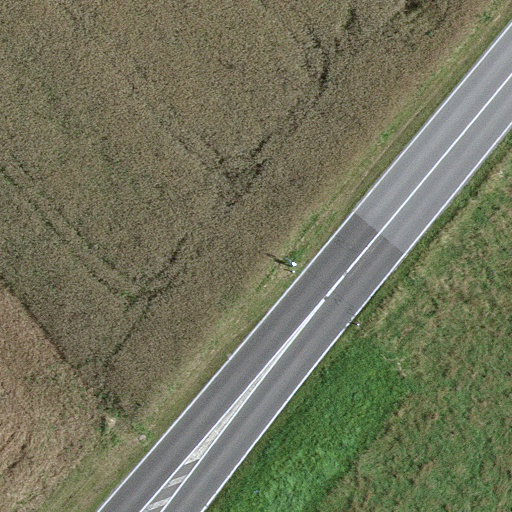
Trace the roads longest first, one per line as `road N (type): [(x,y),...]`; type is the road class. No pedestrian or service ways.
road 1 (primary): [(340,283),(148,511)]
road 2 (primary): [(340,283),(511,74)]
